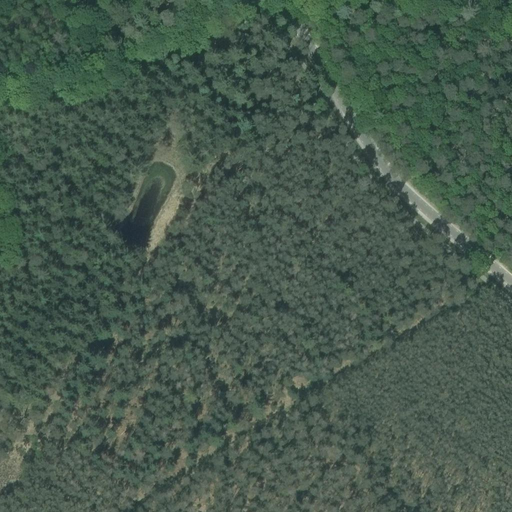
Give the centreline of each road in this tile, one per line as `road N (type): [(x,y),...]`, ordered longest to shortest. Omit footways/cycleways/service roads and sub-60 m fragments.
road 1 (tertiary): [(511,282),(385,172),(281,0)]
road 2 (unclassified): [(0,89),(63,88),(247,0)]
